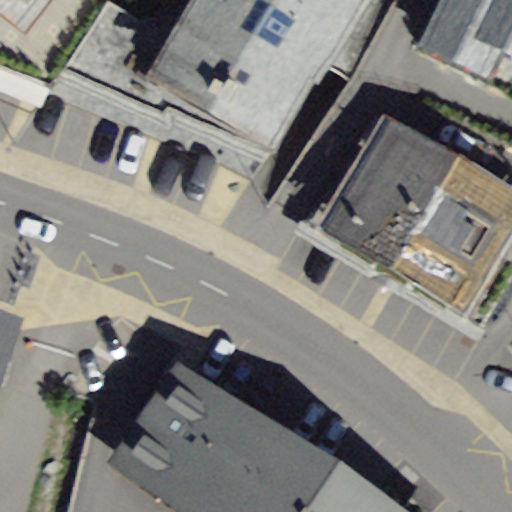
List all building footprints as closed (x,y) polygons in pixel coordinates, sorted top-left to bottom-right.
[(0,0),(0,70),(38,86),(157,134),(254,187),(391,0),(0,0)] [(511,0),(459,0),(445,35),(511,63),(511,0)] [(511,210),(358,122),(292,236),(475,341),(511,277),(511,210)] [(0,364),(10,337),(0,333),(0,364)] [(367,511),(152,367),(81,471),(141,511),(367,511)]
